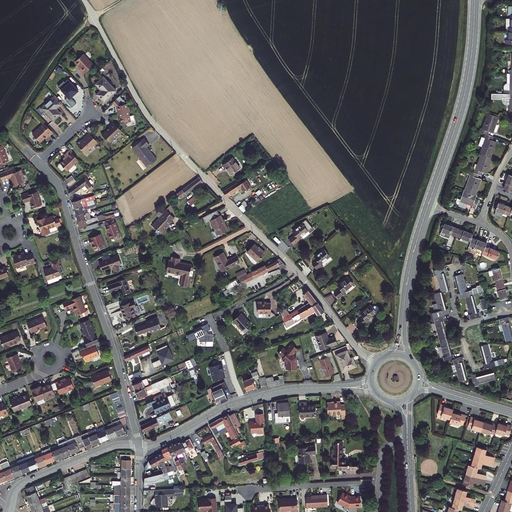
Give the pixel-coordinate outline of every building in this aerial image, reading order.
[(93,64),(83,53),(74,61),(80,67),(79,68),(81,70),(84,73),(93,64)] [(511,73),(510,73),(510,83),(506,83),(504,87),(503,93),(511,93),(511,73)] [(103,76),(95,83),(101,89),(104,93),(99,97),(101,99),(103,101),(116,90),(103,76)] [(78,90),(68,79),(65,81),(64,80),(58,86),(67,96),(65,99),(72,106),(76,103),(71,97),(72,95),(78,90)] [(509,114),(511,114),(511,93),(503,93),(492,93),(492,98),(503,99),(503,101),(504,103),(506,104),(509,104),(509,114)] [(54,110),(56,108),(62,103),(55,95),(41,108),(53,121),(56,118),(58,115),(54,110)] [(126,103),(116,105),(117,108),(117,110),(119,109),(122,123),(131,121),(126,103)] [(487,130),(489,131),(493,133),(496,125),(499,117),(488,113),(482,128),(480,128),(479,131),(485,134),(486,134),(487,130)] [(53,132),(44,122),(32,133),(40,142),(47,135),(48,137),(50,134),(53,132)] [(122,131),(114,122),(111,124),(109,127),(110,128),(107,130),(107,129),(102,134),(106,138),(106,137),(110,141),(115,136),(115,137),(122,131)] [(98,142),(89,132),(83,137),(84,138),(82,140),(79,142),(77,144),(85,152),(93,145),(94,147),(98,142)] [(481,154),(491,157),(494,149),(497,142),(493,140),(490,139),(492,136),(488,135),(486,134),(485,134),(484,137),(482,136),(479,145),(482,147),(480,153),(481,154)] [(145,138),(133,147),(141,158),(140,158),(147,167),(156,159),(151,153),(152,152),(147,146),(150,144),(147,141),(145,138)] [(0,145),(0,164),(9,161),(3,148),(5,147),(4,144),(0,145)] [(78,160),(69,149),(64,155),(65,157),(60,162),(58,164),(58,166),(60,168),(62,170),(64,167),(67,170),(78,160)] [(474,169),(473,172),(476,174),(479,175),(480,171),(483,172),(487,173),(490,166),(492,158),(491,157),(481,154),(476,169),(474,169)] [(233,157),(223,165),(224,167),(225,168),(227,167),(232,174),(241,167),(233,157)] [(15,167),(0,172),(0,174),(2,180),(12,177),(12,179),(13,182),(14,185),(25,182),(23,176),(23,175),(21,170),(17,171),(15,167)] [(473,172),(470,171),(469,175),(470,175),(465,189),(476,193),(479,186),(482,180),(478,178),(475,177),(476,174),(473,172)] [(506,181),(503,188),(511,191),(511,186),(511,175),(509,174),(506,181)] [(71,175),(64,180),(66,182),(67,183),(74,178),(71,175)] [(81,180),(68,189),(69,192),(70,195),(72,193),(82,187),(84,190),(85,190),(88,188),(90,190),(93,187),(86,177),(81,180)] [(201,179),(199,177),(183,189),(182,188),(176,193),(177,194),(180,198),(202,181),(201,179)] [(77,181),(74,178),(67,183),(68,185),(69,187),(77,181)] [(240,181),(223,192),(228,197),(230,196),(229,195),(231,194),(231,195),(232,194),(232,193),(240,188),(243,191),(250,187),(246,180),(242,183),(240,181)] [(465,189),(461,199),(457,198),(456,201),(457,203),(458,204),(466,207),(467,203),(473,205),(472,207),(476,208),(477,205),(478,201),(475,200),(476,198),(477,194),(476,193),(465,189)] [(29,192),(22,195),(24,202),(31,199),(31,201),(31,202),(32,205),(33,207),(42,204),(37,191),(29,194),(29,193),(29,192)] [(73,207),(74,208),(82,205),(83,207),(95,203),(94,200),(95,199),(94,195),(79,199),(72,201),(72,204),(73,207)] [(194,197),(188,201),(191,205),(197,201),(194,197)] [(246,210),(239,202),(237,203),(235,205),(242,213),(246,210)] [(511,212),(511,208),(511,207),(505,205),(498,202),(496,210),(495,214),(502,217),(503,213),(510,215),(511,212)] [(75,212),(76,215),(84,212),(84,213),(88,212),(87,209),(96,206),(95,203),(83,207),(82,205),(74,208),(75,212)] [(163,214),(152,225),(161,233),(165,229),(165,228),(172,221),(173,219),(174,218),(165,208),(161,212),(163,214)] [(217,230),(219,234),(228,229),(224,222),(220,215),(217,210),(203,217),(206,223),(210,221),(216,231),(217,230)] [(76,218),(77,221),(86,219),(86,220),(91,218),(89,212),(88,212),(84,213),(84,212),(76,215),(76,218)] [(42,218),(38,220),(41,228),(44,235),(50,232),(49,228),(57,225),(57,226),(61,225),(59,218),(55,220),(53,216),(45,219),(43,220),(42,218)] [(79,227),(86,225),(97,222),(99,222),(97,216),(97,217),(94,218),(91,218),(86,220),(86,219),(77,221),(78,224),(79,226),(79,227)] [(114,222),(113,218),(105,220),(107,226),(106,226),(109,232),(111,238),(121,235),(116,221),(114,222)] [(295,234),(289,239),(291,242),(293,245),(299,240),(298,238),(301,236),(304,239),(310,233),(309,232),(313,229),(306,220),(293,231),(295,234)] [(444,223),(440,234),(448,237),(449,234),(456,236),(459,229),(452,226),(444,223)] [(459,229),(456,236),(470,241),(472,237),(473,234),(466,231),(459,229)] [(98,247),(99,250),(106,247),(101,233),(89,238),(91,245),(92,244),(93,246),(94,248),(98,247)] [(470,241),(469,245),(484,250),(485,246),(486,243),(479,240),(472,237),(470,241)] [(261,250),(258,247),(258,248),(257,246),(254,244),(247,252),(257,261),(265,253),(261,250)] [(492,249),(485,246),(484,250),(482,254),(496,259),(499,252),(492,249)] [(324,249),(315,257),(317,260),(312,264),(314,267),(316,270),(321,266),(320,264),(330,256),(324,249)] [(35,261),(32,252),(26,255),(25,252),(19,254),(13,256),(17,267),(35,261)] [(219,254),(214,256),(222,271),(240,263),(236,256),(228,260),(223,252),(219,254)] [(118,255),(110,258),(103,260),(99,262),(101,266),(102,270),(113,266),(114,271),(119,269),(118,264),(121,263),(118,255)] [(173,256),(172,260),(169,260),(166,271),(183,275),(181,285),(187,287),(190,270),(192,270),(193,269),(193,267),(191,266),(192,264),(179,262),(180,258),(173,256)] [(63,270),(59,257),(50,260),(52,267),(51,267),(51,268),(49,269),(48,269),(46,270),(44,271),(49,283),(55,281),(54,277),(61,274),(60,271),(63,270)] [(278,265),(280,269),(286,266),(285,264),(282,261),(279,258),(265,265),(268,270),(269,270),(278,265)] [(265,265),(252,272),(239,279),(242,284),(255,277),(267,271),(268,270),(265,265)] [(0,279),(9,276),(5,267),(1,268),(0,268),(0,279)] [(446,272),(445,267),(434,270),(435,275),(437,275),(442,292),(443,292),(445,291),(450,290),(447,281),(445,272),(446,272)] [(500,268),(488,271),(490,276),(493,275),(496,285),(504,282),(502,275),(500,268)] [(455,276),(460,293),(459,294),(459,296),(460,299),(466,297),(471,295),(484,292),(482,285),(477,286),(477,287),(473,288),(473,290),(468,291),(463,274),(455,276)] [(118,281),(108,285),(109,289),(110,292),(121,288),(123,293),(130,291),(126,278),(118,281)] [(340,289),(334,294),(336,296),(338,299),(345,294),(343,292),(353,284),(347,278),(338,286),(340,289)] [(237,280),(221,290),(227,299),(243,290),(237,280)] [(504,282),(496,285),(500,299),(508,297),(506,290),(504,282)] [(311,305),(318,302),(313,296),(308,290),(303,294),(310,302),(290,314),(286,308),(280,312),(284,321),(311,305)] [(445,300),(443,292),(442,292),(435,294),(437,303),(433,304),(435,312),(431,313),(432,318),(443,315),(450,313),(449,308),(448,308),(445,300)] [(80,295),(56,305),(57,309),(58,312),(73,306),(77,314),(80,313),(81,315),(80,316),(81,317),(88,314),(88,312),(88,310),(86,311),(80,295)] [(478,312),(474,295),(471,295),(466,297),(470,314),(469,314),(469,317),(470,319),(481,316),(480,311),(478,312)] [(135,306),(133,300),(120,305),(123,312),(125,318),(135,314),(136,316),(142,314),(139,305),(135,306)] [(321,307),(318,302),(311,305),(284,321),(284,322),(287,327),(315,310),(318,314),(324,311),(321,307)] [(271,303),(258,303),(258,313),(271,313),(271,308),(271,303)] [(374,307),(372,308),(370,305),(360,313),(363,316),(358,320),(360,322),(362,325),(367,321),(366,320),(376,312),(377,313),(378,312),(378,311),(378,309),(378,308),(377,307),(375,307),(374,307)] [(246,318),(242,312),(233,320),(242,330),(250,323),(246,318)] [(444,317),(443,315),(432,318),(434,322),(432,323),(433,329),(432,329),(433,330),(434,331),(435,330),(437,329),(440,340),(448,337),(443,320),(445,320),(444,317)] [(43,316),(27,323),(31,332),(39,329),(47,326),(43,316)] [(500,324),(501,324),(506,341),(511,340),(511,339),(511,330),(510,322),(511,321),(510,319),(510,316),(498,319),(500,324)] [(146,321),(147,323),(135,327),(137,331),(138,334),(150,330),(150,332),(161,328),(157,317),(146,321)] [(87,347),(95,344),(99,342),(96,335),(95,335),(94,333),(95,332),(89,319),(80,323),(83,330),(81,331),(83,335),(85,334),(85,336),(86,336),(89,335),(90,337),(87,338),(84,339),(85,343),(87,347)] [(197,338),(200,338),(200,341),(213,341),(213,334),(209,334),(207,331),(211,329),(208,324),(201,327),(202,329),(187,336),(190,342),(197,338)] [(17,330),(0,337),(4,348),(9,346),(18,342),(17,340),(19,340),(21,339),(17,330)] [(329,339),(326,332),(316,336),(321,350),(337,343),(336,340),(335,336),(329,339)] [(166,343),(173,339),(170,334),(163,337),(166,343)] [(443,357),(444,362),(452,359),(455,359),(454,356),(454,354),(452,354),(448,337),(440,340),(442,346),(443,349),(439,350),(440,357),(443,357)] [(102,349),(99,342),(95,344),(87,347),(79,350),(81,355),(83,354),(84,356),(84,357),(84,359),(85,361),(93,358),(93,357),(100,355),(98,350),(102,349)] [(245,343),(240,346),(244,355),(249,352),(245,343)] [(135,350),(137,356),(151,349),(148,344),(135,350)] [(286,362),(287,370),(293,370),(294,369),(297,368),(297,363),(296,362),(296,359),(297,359),(296,357),(294,354),(298,349),(292,344),(286,350),(286,351),(283,348),(280,351),(279,353),(283,357),(282,359),(286,362)] [(479,346),(484,363),(483,364),(484,366),(484,369),(504,364),(503,358),(492,361),(487,344),(479,346)] [(172,355),(167,345),(157,350),(159,355),(151,359),(153,364),(167,358),(172,355)] [(135,350),(124,355),(126,360),(130,359),(134,357),(136,363),(139,361),(137,356),(135,350)] [(351,362),(350,358),(347,351),(337,355),(343,371),(349,369),(356,366),(354,361),(351,362)] [(17,353),(7,357),(12,371),(22,367),(20,362),(18,357),(19,357),(17,353)] [(331,361),(329,356),(319,360),(324,371),(325,370),(327,376),(330,375),(334,373),(330,361),(331,361)] [(455,359),(452,359),(454,364),(452,365),(453,371),(453,372),(454,373),(455,372),(457,371),(460,381),(467,379),(462,362),(463,362),(463,359),(462,357),(455,359)] [(222,363),(210,367),(213,381),(226,377),(222,363)] [(196,382),(199,381),(193,368),(189,369),(196,382)] [(108,370),(92,376),(94,381),(96,386),(112,379),(108,370)] [(479,387),(478,385),(496,380),(493,371),(476,376),(476,374),(473,375),(471,375),(474,388),(479,387)] [(268,386),(268,387),(274,386),(281,384),(279,379),(274,380),(273,375),(265,377),(268,386)] [(58,381),(55,382),(55,383),(58,388),(60,394),(63,393),(63,394),(67,392),(67,391),(75,388),(70,377),(65,379),(62,381),(61,380),(58,381)] [(256,386),(252,377),(243,381),(247,390),(256,386)] [(268,386),(265,377),(260,378),(259,378),(262,387),(265,386),(268,386)] [(146,378),(133,384),(134,387),(136,391),(149,385),(146,378)] [(149,385),(136,391),(137,394),(139,397),(153,391),(153,392),(160,389),(162,393),(172,388),(170,384),(169,385),(167,378),(149,385)] [(224,390),(228,388),(225,381),(213,386),(215,390),(212,391),(214,394),(212,395),(215,401),(220,398),(221,402),(228,398),(224,390)] [(51,384),(50,383),(41,387),(38,388),(38,387),(35,388),(32,389),(34,395),(35,398),(36,400),(37,400),(39,404),(45,401),(44,400),(56,395),(53,390),(51,384)] [(165,392),(153,397),(155,402),(167,397),(165,392)] [(16,398),(13,399),(10,400),(14,411),(32,404),(28,393),(21,396),(16,398)] [(153,397),(146,400),(147,403),(148,406),(153,404),(157,413),(176,405),(171,395),(167,397),(155,402),(153,397)] [(9,415),(4,402),(0,403),(0,415),(3,414),(4,416),(9,415)] [(280,411),(278,412),(278,413),(275,413),(276,422),(285,421),(285,416),(290,416),(289,402),(284,403),(279,403),(280,411)] [(306,405),(306,402),(303,402),(299,402),(300,417),(316,416),(315,404),(306,405)] [(334,402),(327,403),(328,414),(341,413),(342,419),(346,419),(345,404),(341,405),(340,402),(334,402)] [(452,412),(453,409),(444,407),(444,405),(442,405),(440,404),(437,413),(441,415),(441,416),(450,418),(451,417),(452,412)] [(159,417),(141,426),(142,428),(144,431),(159,424),(160,425),(165,422),(165,421),(172,418),(169,412),(159,417)] [(450,418),(449,422),(459,424),(459,423),(463,424),(466,415),(463,414),(461,414),(461,415),(452,412),(451,417),(450,418)] [(209,424),(215,434),(219,432),(220,434),(228,429),(233,438),(239,435),(235,428),(240,425),(234,413),(229,416),(228,414),(221,418),(221,417),(215,421),(209,424)] [(254,422),(253,421),(249,421),(250,427),(251,427),(251,430),(253,432),(258,432),(258,434),(264,433),(263,420),(264,420),(263,413),(259,413),(256,414),(256,421),(254,422)] [(471,428),(481,431),(483,421),(474,419),(475,417),(473,417),(471,416),(468,426),(472,427),(471,428)] [(125,431),(123,427),(123,425),(122,423),(120,419),(112,422),(112,423),(117,434),(121,433),(125,431)] [(491,432),(494,434),(495,432),(497,424),(495,423),(493,423),(493,424),(483,421),(481,431),(490,434),(491,432)] [(117,434),(112,423),(108,424),(109,426),(105,428),(109,438),(113,436),(117,434)] [(498,423),(497,424),(495,432),(504,434),(505,433),(509,434),(511,425),(509,424),(507,424),(507,425),(498,423)] [(109,438),(105,428),(104,426),(96,430),(100,441),(105,439),(109,438)] [(96,429),(81,435),(85,445),(92,443),(92,444),(96,443),(100,441),(96,430),(96,429)] [(221,458),(224,456),(212,434),(208,437),(203,439),(206,444),(212,441),(221,458)] [(85,445),(81,435),(66,441),(67,441),(71,453),(76,451),(80,449),(79,448),(85,445)] [(230,442),(233,447),(241,442),(238,437),(230,442)] [(186,451),(188,456),(189,457),(197,453),(190,439),(186,441),(182,443),(186,451)] [(71,453),(67,441),(58,445),(63,456),(67,454),(71,453)] [(241,442),(233,447),(235,450),(246,444),(244,441),(241,442)] [(177,443),(174,445),(179,455),(177,455),(183,468),(187,467),(182,457),(184,457),(182,453),(186,451),(182,443),(181,442),(177,443)] [(339,467),(339,469),(356,469),(356,465),(356,461),(346,461),(346,460),(345,459),(344,457),(342,457),(342,442),(333,442),(333,449),(333,461),(331,461),(331,467),(336,467),(339,467)] [(63,456),(58,445),(58,444),(50,448),(55,460),(59,458),(63,456)] [(169,447),(168,447),(174,461),(175,460),(179,470),(183,468),(177,455),(179,455),(174,445),(172,446),(169,447)] [(298,447),(300,463),(310,462),(309,454),(316,453),(315,449),(315,445),(298,447)] [(477,446),(474,456),(493,461),(494,459),(494,457),(484,454),(486,449),(477,446)] [(55,460),(50,448),(50,447),(42,451),(43,455),(47,463),(51,461),(55,460)] [(174,461),(168,447),(165,448),(162,450),(163,452),(166,459),(170,458),(173,465),(169,466),(171,471),(178,469),(174,461)] [(205,450),(201,452),(204,459),(210,456),(208,453),(206,453),(205,450)] [(160,454),(156,456),(159,463),(163,469),(164,472),(168,471),(171,471),(169,466),(169,465),(166,467),(163,461),(166,459),(163,452),(160,454)] [(238,457),(241,464),(264,457),(262,452),(257,453),(257,454),(248,456),(247,455),(244,456),(244,458),(243,458),(242,457),(242,455),(238,457)] [(39,466),(35,458),(34,454),(26,457),(31,469),(35,468),(39,466)] [(122,468),(130,468),(130,461),(131,454),(121,454),(121,458),(120,458),(120,464),(122,464),(122,468)] [(47,463),(43,455),(35,458),(39,466),(43,465),(47,463)] [(145,466),(145,470),(159,463),(156,456),(153,458),(149,460),(145,466)] [(493,461),(474,456),(471,465),(478,467),(480,468),(482,463),(492,465),(492,463),(493,461)] [(31,469),(26,457),(18,461),(18,462),(23,473),(27,471),(31,469)] [(18,462),(10,465),(14,476),(18,474),(23,473),(18,462)] [(14,476),(10,465),(9,464),(2,468),(6,479),(10,478),(14,476)] [(478,467),(471,465),(468,464),(466,473),(485,479),(486,477),(486,475),(476,472),(478,467)] [(130,468),(122,468),(122,472),(118,472),(118,476),(122,477),(130,477),(130,473),(130,468)] [(164,472),(156,475),(145,477),(144,484),(169,477),(168,471),(164,472)] [(485,479),(466,473),(463,483),(472,486),(474,481),(484,483),(484,481),(485,479)] [(122,486),(130,486),(130,483),(130,480),(130,477),(122,477),(122,486)] [(117,494),(130,494),(130,490),(130,486),(122,486),(115,485),(115,494),(117,494)] [(465,496),(466,491),(457,488),(455,497),(474,503),(475,501),(475,499),(465,496)] [(173,489),(155,489),(156,497),(157,497),(157,500),(156,500),(156,503),(156,506),(166,506),(166,495),(174,495),(173,489)] [(36,491),(26,495),(29,501),(26,502),(27,503),(28,504),(39,499),(36,491)] [(313,496),(306,496),(307,507),(328,505),(327,493),(319,494),(320,495),(313,496)] [(362,504),(362,494),(358,494),(355,494),(355,495),(352,495),(351,495),(351,494),(343,493),(341,504),(345,505),(345,504),(350,505),(362,504)] [(130,499),(130,494),(117,494),(117,503),(130,503),(130,499)] [(297,511),(298,511),(297,497),(288,498),(286,499),(285,498),(282,498),(279,498),(280,511),(292,510),(291,511),(297,511)] [(461,509),(462,504),(473,507),(473,505),(474,503),(455,497),(452,507),(458,508),(461,509)] [(44,498),(39,499),(28,504),(28,507),(30,507),(31,506),(33,511),(45,506),(46,506),(44,502),(46,501),(44,498)] [(216,511),(216,498),(214,498),(208,498),(208,500),(204,500),(204,499),(199,499),(199,510),(201,511),(211,510),(210,511),(216,511)] [(225,499),(225,504),(227,504),(227,511),(243,511),(243,507),(237,507),(237,503),(232,503),(232,498),(225,499)] [(499,507),(499,509),(508,511),(509,511),(511,503),(511,501),(506,500),(503,499),(502,504),(500,504),(499,507)] [(117,503),(117,511),(121,511),(130,511),(130,507),(130,503),(117,503)]
